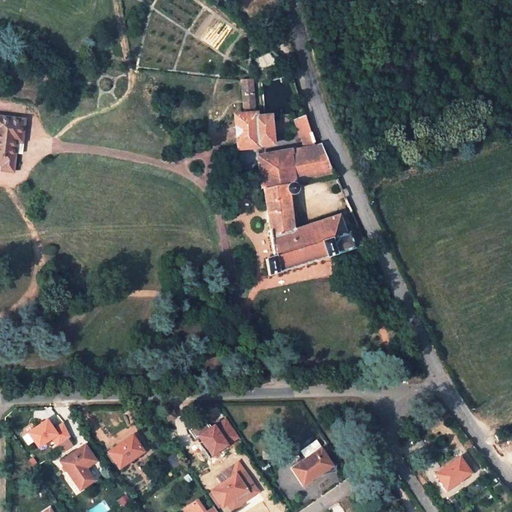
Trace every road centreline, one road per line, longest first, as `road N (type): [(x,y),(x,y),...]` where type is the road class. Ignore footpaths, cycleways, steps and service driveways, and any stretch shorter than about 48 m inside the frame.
road 1 (unclassified): [(284,0),(354,201),(439,385)]
road 2 (unclassified): [(395,388),(0,398)]
road 3 (residential): [(311,511),(389,459),(395,388)]
